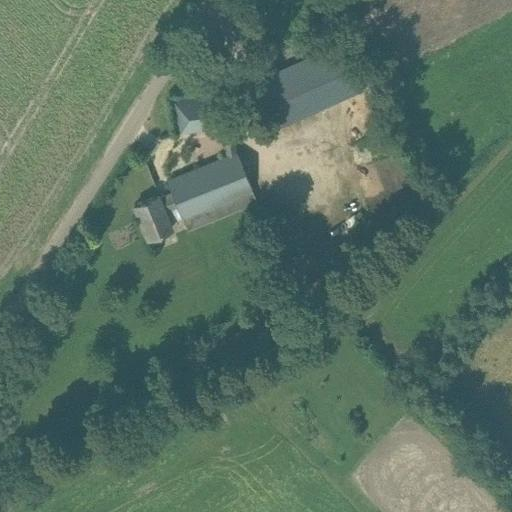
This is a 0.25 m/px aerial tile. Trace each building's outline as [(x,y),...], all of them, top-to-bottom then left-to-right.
[(369,0),(381,10),(389,0),(369,0)] [(340,40),(304,56),(326,104),(357,90),(363,88),(356,73),(340,40)] [(213,94),(172,99),(176,132),(218,126),(215,109),(215,104),(213,94)] [(290,119),(292,151),(354,149),(353,116),(290,119)] [(252,187),(245,170),(237,151),(166,180),(172,192),(159,197),(158,194),(134,205),(147,238),(172,227),(165,210),(177,205),(181,216),(252,187)]
